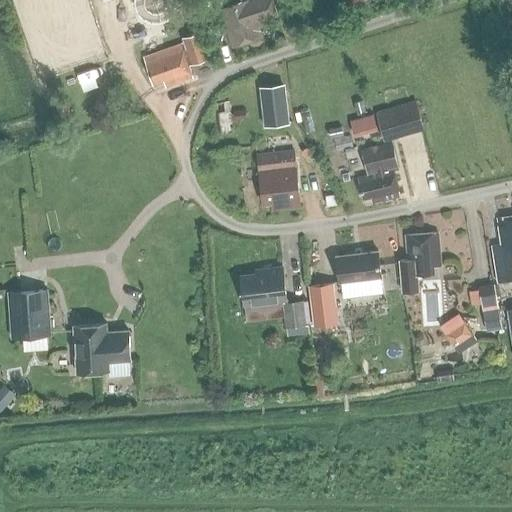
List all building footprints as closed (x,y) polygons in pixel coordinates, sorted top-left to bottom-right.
[(224,19),(233,48),(262,38),(257,23),(278,16),(272,0),(252,0),(227,8),(230,17),(224,19)] [(337,0),(340,8),(363,0),(337,0)] [(208,60),(199,34),(183,39),(185,44),(145,58),(154,85),(164,81),(167,87),(193,78),(189,66),(208,60)] [(261,86),(265,127),(290,124),(286,84),(261,86)] [(377,110),(384,140),(425,130),(418,100),(377,110)] [(216,103),(220,135),(234,133),(230,101),(216,103)] [(364,101),(355,103),(358,114),(367,111),(364,101)] [(233,111),(234,120),(246,119),(245,110),(233,111)] [(342,126),(329,129),(331,139),(344,136),(342,126)] [(353,147),(350,136),(334,140),(337,151),(353,147)] [(398,168),(392,143),(362,150),(368,175),(358,177),(363,199),(371,197),(372,203),(400,197),(394,169),(398,168)] [(272,203),(272,210),(301,207),(294,151),(257,156),(263,204),(272,203)] [(325,196),(326,206),(337,205),(336,194),(325,196)] [(498,283),(511,280),(511,217),(498,219),(502,245),(493,247),(498,283)] [(400,261),(403,292),(419,291),(418,275),(435,274),(434,266),(441,266),(438,233),(406,236),(408,260),(400,261)] [(382,277),(378,251),(337,256),(340,282),(382,277)] [(241,276),(245,304),(287,299),(283,268),(267,270),(267,273),(241,276)] [(309,286),(314,326),(339,323),(334,283),(309,286)] [(501,322),(495,283),(479,286),(479,289),(469,291),(472,306),(482,304),(485,324),(501,322)] [(9,293),(12,338),(51,336),(48,290),(9,293)] [(283,303),(286,328),(307,325),(304,300),(283,303)] [(478,342),(459,314),(440,326),(459,354),(478,342)] [(107,332),(107,324),(74,326),(77,373),(110,370),(109,362),(131,360),(129,331),(107,332)] [(315,348),(315,359),(323,358),(323,348),(315,348)] [(325,397),(322,362),(313,363),(317,398),(325,397)] [(0,413),(11,400),(0,391),(0,413)]
